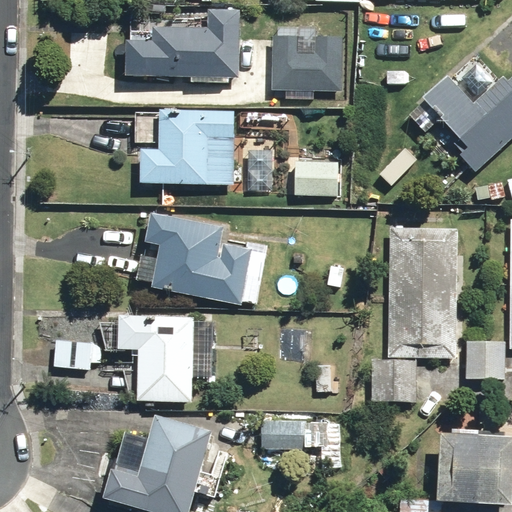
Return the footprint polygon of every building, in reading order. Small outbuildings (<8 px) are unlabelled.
[(242,10),(208,9),(208,30),(153,29),(153,42),(126,42),(125,77),(241,79),(242,10)] [(343,40),(314,38),(314,53),(303,52),(304,38),(274,37),(272,90),(341,93),(343,40)] [(511,143),(511,76),(505,83),(480,57),(454,82),(448,76),(413,110),(410,113),(430,133),(442,122),(468,148),(459,156),(479,176),(511,143)] [(175,110),(162,110),(162,122),(136,121),(136,144),(156,145),(157,130),(161,131),(161,152),(145,152),(144,182),(236,185),(238,112),(183,110),(182,123),(175,122),(175,110)] [(343,164),(298,161),(296,197),(341,200),(343,164)] [(266,253),(254,250),(227,244),(228,240),(193,232),(195,222),(156,213),(150,241),(162,243),(158,258),(144,254),(137,282),(152,285),(242,307),(243,303),(254,306),(266,253)] [(460,232),(392,230),(388,356),(456,358),(460,232)] [(196,322),(196,319),(125,316),(123,349),(141,350),(139,401),(192,404),(194,358),(211,359),(212,323),(196,322)] [(311,335),(282,334),(281,361),(310,362),(311,335)] [(507,343),(470,341),(468,380),(505,382),(507,343)] [(417,362),(372,360),(371,402),(415,404),(417,362)] [(333,383),(334,364),(318,364),(317,394),(338,395),(338,383),(333,383)] [(145,511),(191,511),(197,494),(216,499),(229,455),(221,453),(212,484),(201,481),(215,433),(159,416),(140,479),(116,472),(107,501),(145,511)] [(263,422),(261,449),(306,450),(307,423),(263,422)] [(511,437),(444,433),(440,502),(511,506),(511,437)] [(436,511),(437,501),(401,500),(400,511),(436,511)]
